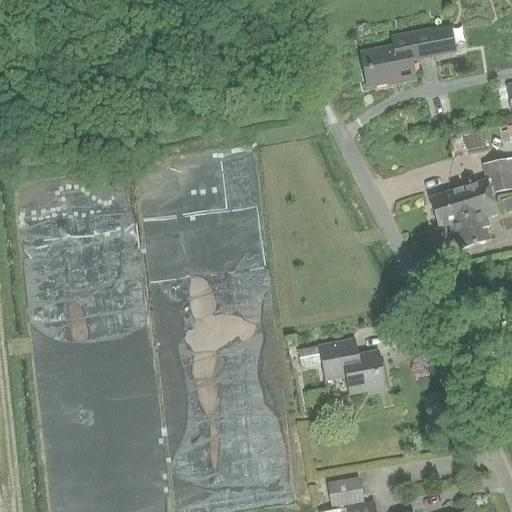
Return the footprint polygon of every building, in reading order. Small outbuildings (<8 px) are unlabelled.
[(450,27),(414,34),(391,38),(392,48),(361,54),(367,88),(397,82),(397,85),(415,82),(411,62),(455,53),(450,27)] [(437,231),(451,226),(479,217),(475,205),(490,200),(489,194),(511,189),(511,160),(484,167),(488,184),(486,184),(428,202),(437,231)] [(451,226),(459,253),(487,244),(484,232),(488,230),(485,221),(496,217),(490,200),(475,205),(479,217),(451,226)] [(285,339),(287,348),(296,346),(294,337),(285,339)] [(369,395),(388,392),(382,364),(379,365),(377,353),(358,357),(355,341),(297,353),(301,370),(321,366),(325,382),(345,378),(349,397),(368,393),(369,395)] [(326,484),(331,511),(375,511),(374,505),(364,507),(359,479),(326,484)]
